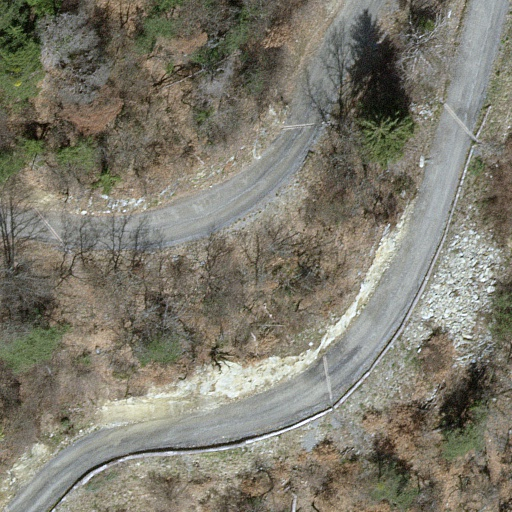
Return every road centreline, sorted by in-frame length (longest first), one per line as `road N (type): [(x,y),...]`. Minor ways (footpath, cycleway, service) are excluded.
road 1 (track): [(489,0),(433,216),(381,314),(332,373),(265,410),(110,442),(54,476),(27,511)]
road 2 (track): [(0,215),(159,228),(233,200),(278,153),(352,37),(366,0)]
